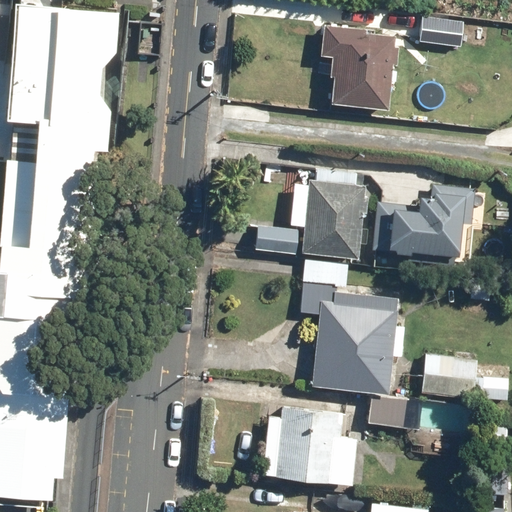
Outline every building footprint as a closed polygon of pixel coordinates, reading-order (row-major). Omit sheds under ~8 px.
[(0,122),(4,123),(2,143),(85,150),(100,152),(104,112),(90,95),(95,66),(110,50),(113,13),(8,4),(0,93),(0,122)] [(465,19),(419,14),(416,43),(462,48),(465,19)] [(395,32),(323,23),(319,54),(335,56),(332,76),(329,102),(386,108),(395,32)] [(0,496),(54,500),(56,477),(60,477),(85,150),(2,143),(0,160),(6,161),(0,245),(0,496)] [(362,184),(308,179),(301,251),(355,256),(362,184)] [(430,205),(377,199),(372,245),(458,255),(462,221),(470,222),(474,187),(432,182),(430,205)] [(296,228),(256,225),(254,247),(294,251),(296,228)] [(344,258),(302,256),(300,284),(342,287),(344,258)] [(395,308),(318,300),(309,384),(386,392),(395,308)] [(476,358),(424,351),(419,390),(470,397),(476,358)] [(408,400),(370,395),(367,419),(405,424),(408,400)] [(337,410),(281,404),(274,475),(349,483),(354,437),(335,435),(337,410)] [(503,427),(476,425),(475,443),(502,444),(503,427)] [(462,432),(412,428),(410,454),(460,458),(462,432)] [(500,511),(507,455),(477,452),(469,511),(500,511)] [(406,511),(407,504),(370,499),(368,511),(406,511)]
